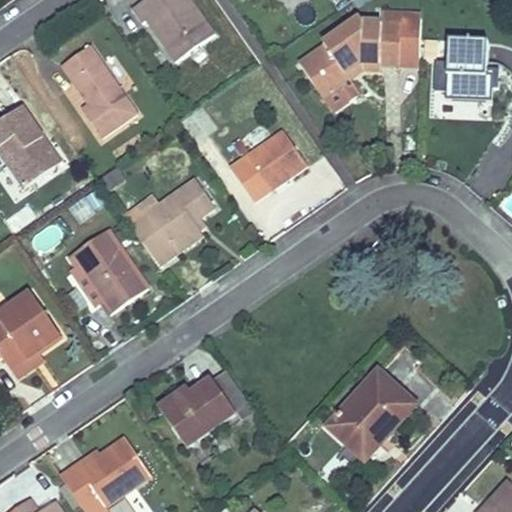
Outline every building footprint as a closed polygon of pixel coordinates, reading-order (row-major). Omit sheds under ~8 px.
[(151,19),(181,61),(217,35),(192,0),(148,0),(133,10),(143,25),(147,22),(151,19)] [(363,64),(381,65),(420,66),(422,19),(403,18),(403,13),(383,12),(383,25),(365,24),(362,20),(325,45),(327,48),(301,66),(324,99),(352,80),(348,75),(363,64)] [(176,64),(181,61),(151,19),(147,22),(176,64)] [(490,43),(448,40),(447,63),(433,62),(430,103),(486,106),(490,43)] [(84,111),(104,140),(139,115),(92,48),(64,67),(91,106),(84,111)] [(381,71),(381,65),(363,64),(348,75),(352,80),(365,70),(381,71)] [(37,145),(45,139),(24,109),(0,126),(0,152),(26,191),(58,168),(47,152),(43,154),(37,145)] [(248,158),(272,193),(309,168),(285,133),(248,158)] [(63,165),(45,139),(37,145),(43,154),(47,152),(58,168),(63,165)] [(194,223),(201,218),(215,209),(197,182),(160,207),(131,227),(159,268),(176,256),(172,251),(200,232),(194,223)] [(124,217),(131,227),(160,207),(153,197),(124,217)] [(69,211),(78,226),(96,216),(86,200),(69,211)] [(207,227),(201,218),(194,223),(200,232),(207,227)] [(42,256),(72,234),(61,219),(31,241),(42,256)] [(81,271),(104,304),(112,317),(150,290),(110,232),(71,258),(81,271)] [(374,250),(389,264),(402,250),(387,235),(374,250)] [(180,261),(176,256),(159,268),(162,273),(180,261)] [(98,309),(104,304),(81,271),(74,275),(98,309)] [(13,373),(40,354),(63,339),(32,294),(11,309),(0,316),(0,359),(3,358),(13,373)] [(46,362),(40,354),(13,373),(19,381),(46,362)] [(226,373),(214,382),(232,406),(244,398),(226,373)] [(366,463),(417,407),(380,373),(329,429),(366,463)] [(232,406),(214,382),(213,381),(194,395),(164,416),(188,449),(237,414),(243,422),(255,413),(244,398),(232,406)] [(161,410),(164,416),(194,395),(189,389),(161,410)] [(68,487),(80,506),(84,511),(109,511),(107,509),(137,489),(153,478),(127,440),(102,457),(82,471),(79,467),(62,479),(68,487)] [(99,453),(79,467),(82,471),(102,457),(99,453)] [(511,484),(510,483),(493,502),(499,507),(511,492),(511,484)] [(74,510),(80,506),(68,487),(62,491),(74,510)] [(511,511),(511,492),(499,507),(493,502),(483,511),(511,511)] [(61,511),(56,504),(44,511),(38,511),(31,501),(15,511),(61,511)]
